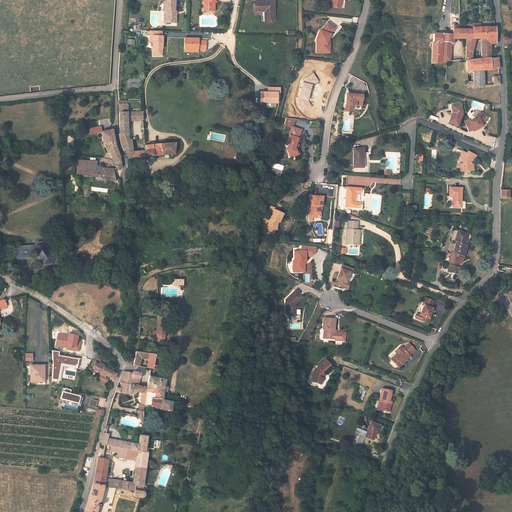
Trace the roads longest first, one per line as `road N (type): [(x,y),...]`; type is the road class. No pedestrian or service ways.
road 1 (unclassified): [(492,270),(503,128),(495,0)]
road 2 (residential): [(367,0),(333,97),(322,164),(313,172)]
road 3 (unclassified): [(368,511),(437,342)]
road 4 (unclassified): [(122,366),(80,511)]
road 5 (unclassified): [(24,288),(91,333),(122,366)]
